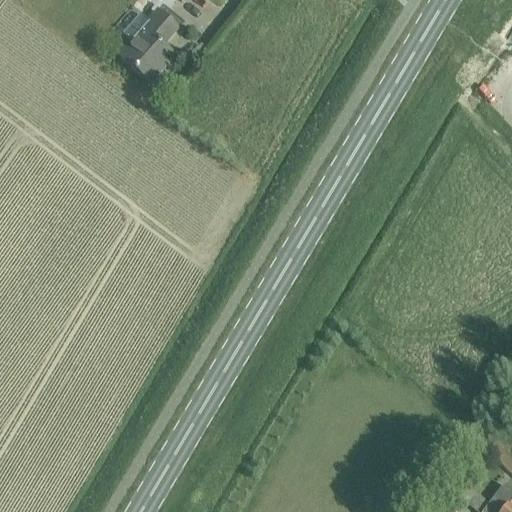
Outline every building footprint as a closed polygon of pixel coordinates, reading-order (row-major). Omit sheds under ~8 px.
[(158,0),(137,0),(132,7),(142,15),(154,0),(156,0),(158,1),(158,0)] [(213,0),(225,9),(232,0),(213,0)] [(131,45),(119,59),(150,87),(174,60),(162,50),(168,43),(177,32),(158,15),(149,25),(141,18),(123,39),(131,45)] [(466,489),(457,500),(472,511),(481,511),(486,506),(466,489)] [(511,511),(511,495),(504,489),(486,511),(511,511)]
